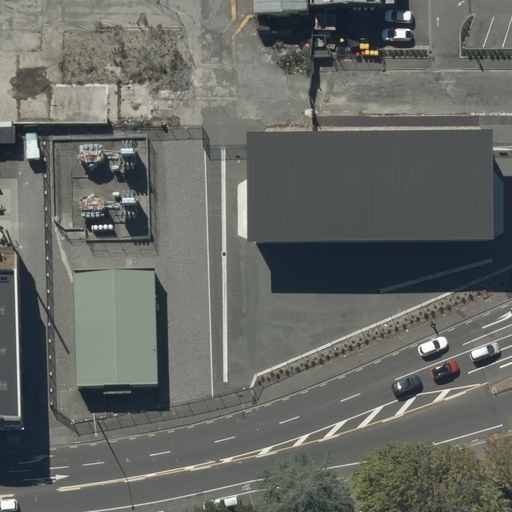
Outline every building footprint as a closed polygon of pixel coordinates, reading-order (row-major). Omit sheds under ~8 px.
[(308,0),(253,0),(254,28),(309,27),(308,0)] [(312,0),(313,25),(381,24),(380,0),(312,0)] [(493,133),(248,139),(251,244),(496,238),(493,133)] [(156,273),(74,275),(77,392),(159,390),(156,273)] [(21,286),(0,286),(0,428),(25,428),(21,286)]
